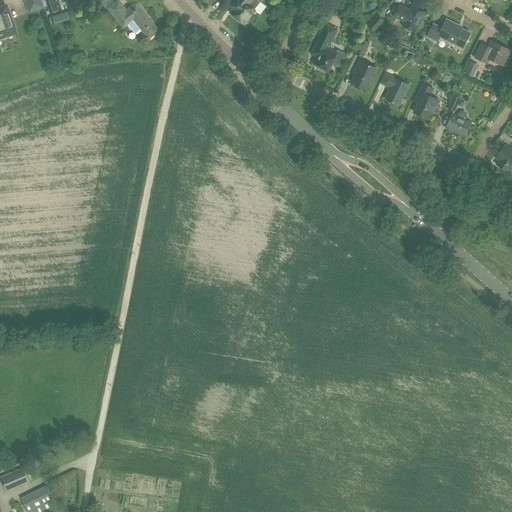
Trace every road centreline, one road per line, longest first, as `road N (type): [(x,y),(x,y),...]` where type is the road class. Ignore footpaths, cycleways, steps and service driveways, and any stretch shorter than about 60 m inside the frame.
road 1 (track): [(83,511),(184,26),(194,18)]
road 2 (primary): [(511,298),(266,92)]
road 3 (residential): [(470,167),(278,71)]
road 4 (primary): [(266,92),(178,0)]
